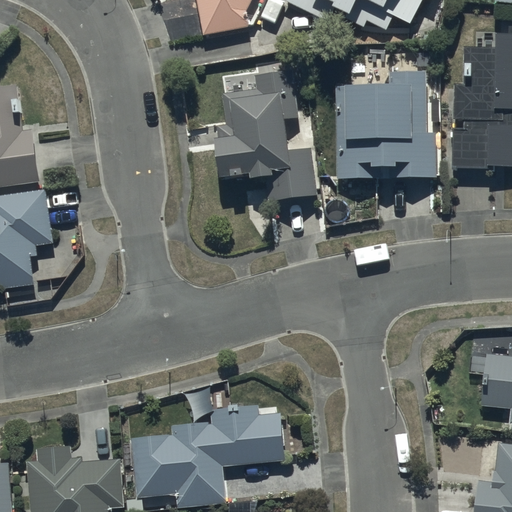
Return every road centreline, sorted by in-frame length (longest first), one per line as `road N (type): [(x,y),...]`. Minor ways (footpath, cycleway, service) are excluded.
road 1 (residential): [(82,0),(114,56),(130,121),(155,338)]
road 2 (residential): [(377,511),(349,287)]
road 3 (residential): [(155,338),(349,287)]
road 4 (residential): [(349,287),(511,268)]
road 5 (residential): [(0,369),(155,338)]
